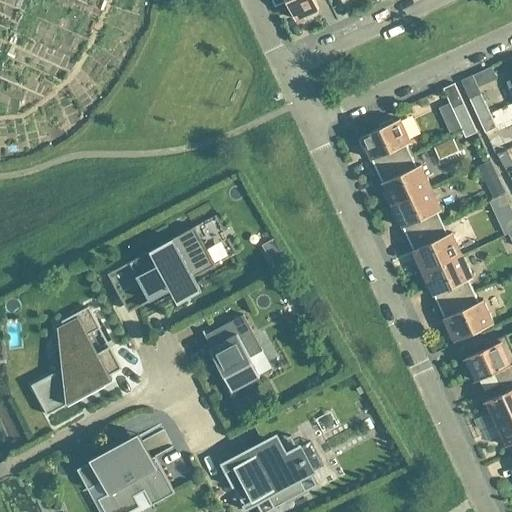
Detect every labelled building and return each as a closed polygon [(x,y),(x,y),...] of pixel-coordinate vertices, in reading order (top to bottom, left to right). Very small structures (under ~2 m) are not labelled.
[(314,0),(271,0),(275,7),(287,2),(295,20),(303,16),(304,19),(317,13),(316,10),(318,9),(314,0)] [(490,115),(480,94),(472,75),(460,80),(479,120),(490,115)] [(472,123),(462,102),(454,83),(442,89),(461,129),(472,123)] [(496,128),(490,115),(479,120),(485,133),(496,128)] [(411,155),(406,144),(410,142),(399,119),(393,122),(391,119),(378,125),(379,128),(361,137),(362,139),(359,141),(365,154),(368,152),(376,171),(411,155)] [(476,132),(472,123),(461,129),(465,138),(476,132)] [(506,151),(498,136),(489,141),(497,156),(506,151)] [(511,161),(506,151),(497,156),(505,169),(511,164),(511,161)] [(431,187),(420,165),(416,167),(411,155),(376,171),(385,191),(382,192),(389,207),(431,187)] [(475,167),(481,181),(496,175),(490,160),(475,167)] [(442,223),(437,212),(441,210),(431,187),(389,207),(396,221),(399,220),(407,239),(442,223)] [(511,208),(505,194),(490,201),(496,215),(511,208)] [(194,277),(236,254),(215,215),(129,262),(149,300),(170,289),(178,303),(201,291),(194,277)] [(462,255),(451,233),(447,235),(442,223),(407,239),(416,258),(413,260),(420,274),(462,255)] [(281,251),(269,258),(276,269),(288,262),(281,251)] [(473,291),(468,280),(472,278),(462,255),(420,274),(427,289),(430,288),(439,307),(473,291)] [(493,323),(483,300),(478,302),(473,291),(439,307),(447,326),(444,327),(450,340),(453,339),(454,341),(493,323)] [(62,371),(34,386),(48,412),(46,413),(46,415),(74,400),(72,395),(121,368),(110,346),(97,353),(87,335),(100,328),(89,306),(61,321),(63,324),(57,327),(59,344),(60,344),(60,343),(67,342),(79,364),(74,367),(71,362),(60,368),(62,371)] [(204,335),(222,368),(218,370),(229,392),(259,376),(249,357),(262,350),(243,315),(204,335)] [(506,336),(506,335),(484,345),(486,348),(464,358),(475,381),(494,373),(499,385),(503,383),(511,378),(511,350),(505,336),(506,336)] [(511,378),(503,383),(499,385),(503,393),(484,401),(495,424),(511,416),(511,378)] [(511,416),(495,424),(505,446),(511,443),(511,416)] [(488,447),(499,441),(486,420),(476,427),(488,447)] [(166,438),(153,442),(158,456),(171,451),(166,438)] [(237,465),(257,503),(268,497),(274,508),(305,491),(299,481),(314,473),(299,445),(284,453),(278,442),(261,452),(257,445),(250,449),(254,456),(237,465)] [(173,492),(154,457),(134,468),(121,445),(77,469),(95,501),(99,500),(105,511),(128,511),(139,506),(133,495),(144,489),(152,504),(173,492)]
